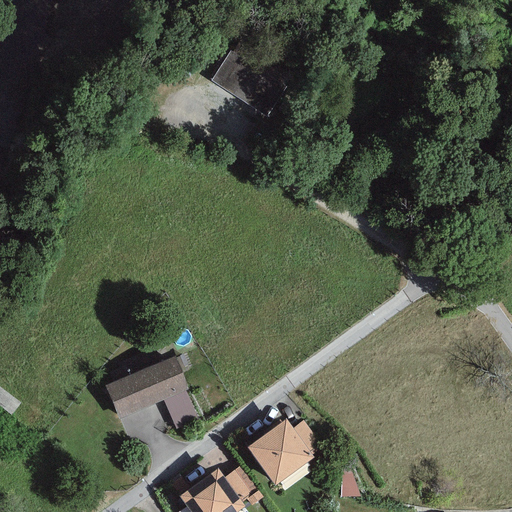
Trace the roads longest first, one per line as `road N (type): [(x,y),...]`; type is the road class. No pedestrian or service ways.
road 1 (residential): [(432,271),(139,491)]
road 2 (residential): [(432,271),(191,129)]
